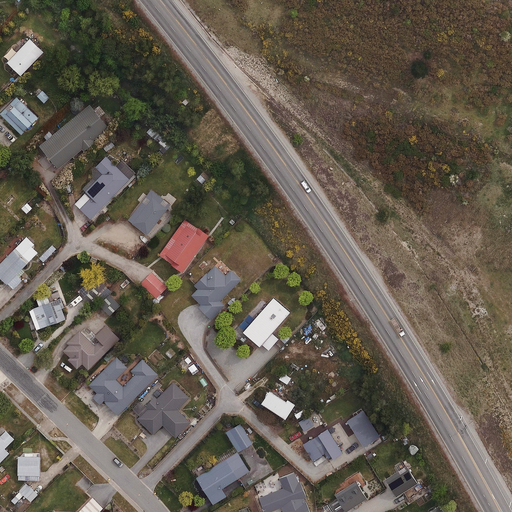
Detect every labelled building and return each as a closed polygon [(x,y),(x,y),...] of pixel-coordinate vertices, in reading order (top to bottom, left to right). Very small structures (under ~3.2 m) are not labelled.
[(30,39),(9,62),(24,75),(45,52),(30,39)] [(43,86),(36,93),(46,102),(53,95),(43,86)] [(19,97),(2,113),(22,134),(39,118),(19,97)] [(88,105),(40,147),(59,169),(107,127),(88,105)] [(104,174),(75,205),(93,221),(131,179),(107,156),(96,167),(104,174)] [(152,190),(129,220),(149,235),(171,205),(152,190)] [(27,200),(20,209),(28,217),(36,208),(27,200)] [(185,218),(159,255),(184,273),(210,236),(185,218)] [(27,237),(0,265),(0,276),(15,291),(24,281),(19,275),(42,251),(27,237)] [(115,280),(91,259),(85,266),(97,277),(87,288),(85,286),(81,291),(94,303),(115,280)] [(199,289),(193,296),(215,317),(226,305),(222,301),(242,279),(232,270),(227,276),(216,264),(195,286),(199,289)] [(153,272),(142,283),(158,299),(169,288),(153,272)] [(125,303),(115,293),(101,307),(111,317),(125,303)] [(275,298),(244,333),(263,349),(264,346),(270,351),(280,340),(273,334),(292,312),(275,298)] [(61,300),(30,311),(38,330),(68,319),(61,300)] [(81,331),(63,350),(89,375),(123,339),(108,325),(97,337),(102,341),(97,346),(81,331)] [(118,356),(89,387),(120,416),(159,375),(145,362),(123,385),(117,380),(129,367),(118,356)] [(284,371),(278,380),(289,387),(295,379),(284,371)] [(174,381),(138,419),(155,434),(163,426),(177,438),(192,423),(179,410),(191,397),(174,381)] [(270,390),(262,404),(286,419),(295,405),(270,390)] [(227,431),(238,451),(253,442),(241,423),(227,431)] [(328,428),(303,443),(314,461),(326,453),(330,459),(343,452),(328,428)] [(0,434),(0,461),(1,463),(11,452),(6,447),(15,438),(6,430),(1,435),(0,434)] [(238,451),(196,477),(213,504),(227,496),(222,489),(251,471),(238,451)] [(41,456),(19,455),(18,475),(40,475),(41,456)] [(410,466),(387,477),(394,491),(417,479),(410,466)] [(27,483),(20,492),(32,503),(40,494),(27,483)] [(356,483),(327,501),(334,511),(344,511),(365,499),(356,483)] [(103,511),(106,509),(95,499),(82,511),(103,511)]
